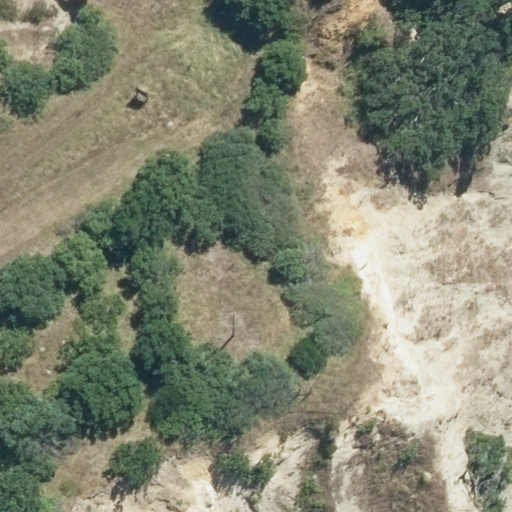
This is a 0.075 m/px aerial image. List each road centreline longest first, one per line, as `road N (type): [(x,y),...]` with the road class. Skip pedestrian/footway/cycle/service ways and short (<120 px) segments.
road 1 (track): [(0,183),(101,40),(220,28),(244,91),(201,143)]
road 2 (track): [(201,143),(0,222)]
